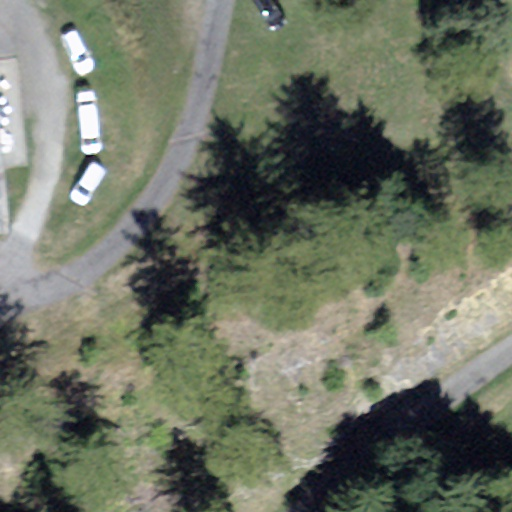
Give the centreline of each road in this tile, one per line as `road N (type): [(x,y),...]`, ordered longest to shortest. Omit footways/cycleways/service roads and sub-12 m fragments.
road 1 (track): [(0,233),(37,221),(156,121),(216,0)]
road 2 (unclassified): [(305,511),(511,350)]
